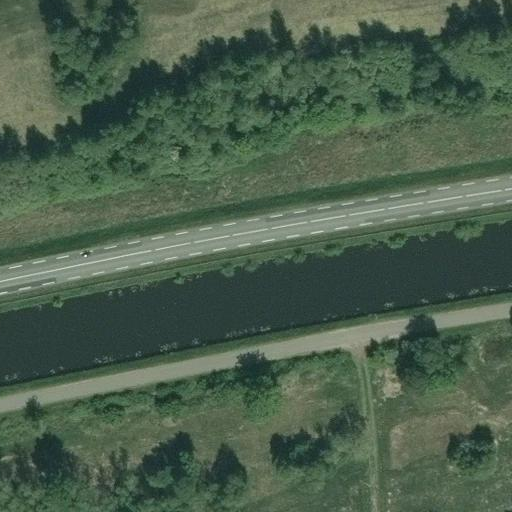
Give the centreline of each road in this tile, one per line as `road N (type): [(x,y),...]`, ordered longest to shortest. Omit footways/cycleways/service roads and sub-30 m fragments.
road 1 (unclassified): [(0,406),(511,310)]
road 2 (primary): [(511,189),(0,280)]
